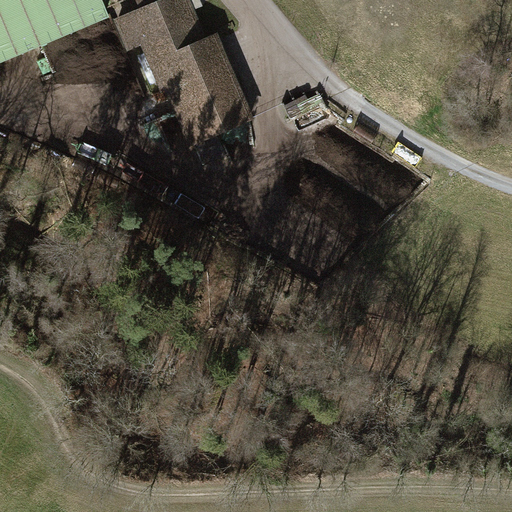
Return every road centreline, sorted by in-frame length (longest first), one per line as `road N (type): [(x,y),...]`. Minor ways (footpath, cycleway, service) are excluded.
road 1 (track): [(511,496),(112,487),(84,474),(28,381),(0,365)]
road 2 (track): [(511,181),(472,171),(326,79)]
